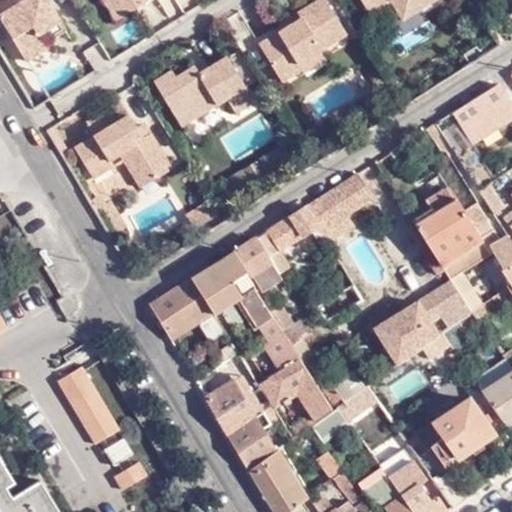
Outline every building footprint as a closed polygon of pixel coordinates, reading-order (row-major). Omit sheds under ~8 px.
[(56,14),(47,0),(21,0),(0,13),(0,19),(26,61),(47,47),(44,43),(39,35),(48,30),(43,22),(56,14)] [(119,0),(104,0),(116,18),(126,12),(119,0)] [(119,0),(126,12),(145,0),(119,0)] [(329,0),(309,0),(297,8),(301,14),(258,40),(283,79),(302,66),(298,59),(320,47),(348,30),(329,0)] [(363,0),(368,10),(386,0),(363,0)] [(363,0),(390,0),(396,9),(411,0),(413,0),(419,10),(437,0),(363,0)] [(413,0),(411,0),(396,9),(402,21),(419,10),(413,0)] [(56,14),(43,22),(48,30),(60,22),(56,14)] [(48,30),(39,35),(44,43),(66,30),(60,22),(48,30)] [(320,47),(298,59),(302,66),(305,71),(327,58),(320,47)] [(172,67),(153,79),(181,123),(226,97),(235,113),(255,100),(226,53),(209,63),(198,69),(193,62),(176,73),(172,67)] [(204,56),(193,62),(198,69),(209,63),(204,56)] [(471,138),(454,149),(480,190),(493,181),(499,177),(478,143),(511,120),(511,101),(499,83),(495,85),(505,100),(476,119),(480,125),(467,133),(471,138)] [(495,85),(437,123),(454,149),(471,138),(467,133),(480,125),(476,119),(505,100),(495,85)] [(93,133),(75,145),(94,177),(123,159),(131,172),(144,164),(152,177),(171,166),(149,130),(143,134),(137,126),(121,99),(85,121),(93,133)] [(144,121),(137,126),(143,134),(149,130),(144,121)] [(404,143),(394,150),(397,154),(398,156),(408,149),(404,143)] [(296,163),(284,144),(222,184),(224,186),(260,163),(270,180),(296,163)] [(260,163),(224,186),(235,203),(270,180),(260,163)] [(144,164),(131,172),(139,185),(152,177),(144,164)] [(358,173),(306,207),(318,227),(322,232),(374,199),(358,173)] [(493,181),(480,190),(492,209),(494,213),(507,204),(493,181)] [(436,214),(418,225),(444,265),(483,240),(482,238),(473,225),(464,211),(449,188),(443,191),(427,201),(436,214)] [(210,199),(184,215),(196,234),(221,219),(210,199)] [(306,207),(269,230),(281,250),(318,227),(306,207)] [(482,238),(483,240),(492,253),(496,250),(507,268),(505,269),(511,281),(511,241),(504,246),(494,230),(485,216),(473,225),(482,238)] [(269,230),(237,251),(253,275),(273,262),(271,257),(281,250),(269,230)] [(483,240),(444,265),(451,277),(452,278),(482,259),(492,253),(483,240)] [(235,252),(192,280),(204,301),(213,313),(226,333),(231,341),(238,351),(244,347),(234,331),(236,329),(223,310),(242,298),(261,327),(275,317),(235,252)] [(482,259),(452,278),(461,293),(484,278),(481,273),(487,269),(482,259)] [(273,262),(253,275),(264,291),(283,279),(273,262)] [(466,299),(461,293),(452,278),(451,277),(441,284),(443,288),(431,296),(434,301),(423,309),(419,303),(377,329),(399,364),(439,335),(431,323),(442,315),(450,328),(473,311),(466,299)] [(152,306),(172,339),(209,315),(213,313),(204,301),(192,280),(152,306)] [(365,300),(359,291),(344,300),(350,310),(365,300)] [(495,297),(500,305),(503,309),(511,304),(503,291),(495,297)] [(466,299),(473,311),(481,306),(473,294),(466,299)] [(431,296),(419,303),(423,309),(434,301),(431,296)] [(495,297),(481,306),(487,314),(500,305),(495,297)] [(328,325),(347,312),(342,304),(336,308),(333,304),(319,311),(328,325)] [(284,331),(303,319),(304,318),(299,310),(279,323),(284,331)] [(213,313),(209,315),(223,335),(226,333),(213,313)] [(261,327),(263,331),(287,369),(302,359),(284,331),(279,323),(275,317),(261,327)] [(302,359),(309,371),(319,365),(303,340),(313,333),(303,319),(284,331),(302,359)] [(356,370),(367,387),(368,387),(376,381),(348,337),(339,343),(356,370)] [(209,357),(217,369),(240,354),(238,351),(231,341),(209,357)] [(511,348),(503,354),(511,367),(511,348)] [(287,369),(260,385),(267,396),(270,400),(272,403),(273,405),(275,408),(296,395),(315,425),(320,421),(334,411),(309,371),(302,359),(287,369)] [(341,399),(345,403),(367,387),(356,370),(326,390),(335,404),(341,399)] [(511,422),(511,373),(485,393),(495,409),(507,426),(511,422)] [(127,440),(88,375),(62,390),(101,455),(127,440)] [(240,377),(235,381),(254,411),(260,407),(240,377)] [(235,381),(207,398),(229,435),(257,416),(254,411),(235,381)] [(260,385),(259,384),(252,388),(260,400),(267,396),(260,385)] [(340,407),(345,415),(374,394),(368,387),(367,387),(345,403),(340,407)] [(272,403),(270,400),(260,407),(254,411),(257,416),(262,412),(273,405),(272,403)] [(470,400),(435,425),(459,459),(494,435),(470,400)] [(334,411),(320,421),(315,425),(313,427),(311,427),(323,445),(340,432),(334,423),(345,415),(340,407),(334,411)] [(507,426),(495,409),(485,415),(496,433),(507,426)] [(278,438),(262,412),(257,416),(272,441),(278,438)] [(257,416),(229,435),(250,470),(274,453),(278,450),(272,441),(257,416)] [(459,459),(435,425),(417,437),(427,452),(433,448),(446,468),(459,459)] [(120,473),(135,463),(125,448),(110,457),(120,473)] [(344,473),(329,452),(319,459),(334,479),(344,473)] [(274,453),(250,470),(275,511),(290,511),(302,504),(304,503),(303,500),(274,453)] [(393,463),(384,469),(390,478),(413,511),(450,511),(439,497),(433,501),(421,486),(429,481),(416,463),(400,474),(393,463)] [(0,511),(57,511),(42,487),(13,504),(6,494),(13,489),(0,467),(0,511)] [(155,486),(146,471),(120,486),(129,501),(155,486)] [(439,477),(434,480),(455,509),(469,499),(451,472),(441,479),(439,477)] [(344,473),(334,479),(332,480),(354,511),(366,504),(359,494),(349,479),(344,473)] [(413,511),(390,478),(380,485),(376,478),(363,487),(380,511),(381,511),(387,508),(389,511),(413,511)]
